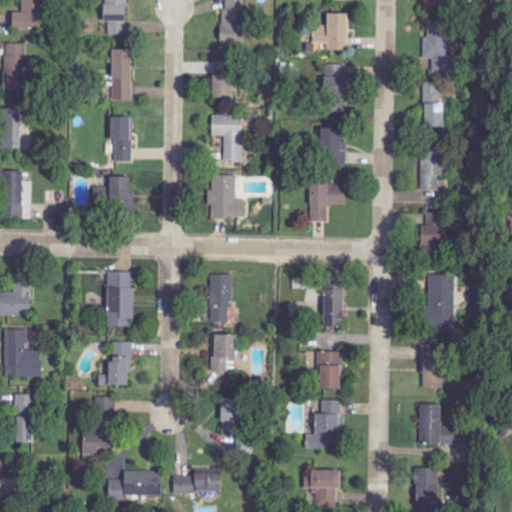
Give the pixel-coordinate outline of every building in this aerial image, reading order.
[(12,12),(12,28),(41,29),(41,0),(22,0),(22,13),(12,12)] [(127,0),(104,0),(104,21),(127,22),(127,0)] [(253,0),(223,0),(223,46),(245,46),(245,23),(253,23),(253,0)] [(329,51),(349,51),(350,14),(328,13),(328,25),(317,25),(317,43),(329,44),(329,51)] [(424,59),(433,59),(433,73),(457,72),(457,56),(448,56),(447,22),(428,22),(428,37),(424,38),(424,59)] [(4,90),(28,91),(28,44),(5,44),(4,90)] [(132,101),(133,50),(113,50),(112,100),(132,101)] [(213,75),(213,98),(233,99),(234,75),(230,75),(230,61),(216,61),(216,75),(213,75)] [(346,64),(321,64),(321,99),(326,99),(327,121),(346,121),(346,64)] [(425,127),(444,127),(443,83),(424,83),(425,127)] [(20,149),(21,109),(3,109),(2,149),(20,149)] [(226,136),(226,161),(243,162),(244,116),(213,115),(212,136),(226,136)] [(133,118),(111,117),(111,141),(116,141),(115,162),(133,162),(133,118)] [(347,142),(341,142),(341,129),(320,129),(321,166),(347,165),(347,142)] [(422,142),(422,190),(439,190),(439,177),(443,177),(443,142),(422,142)] [(22,220),(23,172),(2,172),(2,219),(22,220)] [(237,199),(237,176),(213,176),(213,190),(209,190),(208,205),(212,206),(212,219),(246,219),(246,199),(237,199)] [(133,210),(133,178),(111,177),(110,210),(133,210)] [(346,206),(346,185),(311,184),(310,222),(328,222),(329,205),(346,206)] [(421,226),(420,255),(437,255),(437,247),(445,247),(447,213),(427,213),(427,227),(421,226)] [(135,273),(108,272),(107,327),(134,327),(135,273)] [(232,275),(211,275),(210,323),(231,323),(232,275)] [(458,327),(456,275),(428,276),(429,328),(458,327)] [(343,328),(344,277),(325,276),(324,328),(343,328)] [(0,293),(0,312),(0,315),(31,316),(31,277),(15,277),(15,293),(0,293)] [(5,377),(41,378),(42,350),(28,350),(28,330),(0,329),(0,341),(6,342),(5,377)] [(236,336),(213,335),(212,372),(236,372),(236,336)] [(131,386),(132,343),(113,342),(112,375),(101,375),(101,386),(131,386)] [(423,388),(444,389),(445,352),(424,351),(423,388)] [(342,389),(343,353),(319,352),(318,389),(342,389)] [(16,444),(33,444),(33,413),(36,413),(36,387),(16,387),(16,444)] [(95,397),(95,432),(83,432),(83,454),(113,455),(114,397),(95,397)] [(242,434),(243,400),(223,399),(221,434),(242,434)] [(307,450),(338,450),(339,401),(315,400),(314,435),(307,435),(307,450)] [(421,445),(462,445),(462,427),(441,426),(441,405),(421,405),(421,445)] [(0,484),(7,485),(10,462),(0,460),(0,484)] [(437,511),(439,470),(416,469),(414,511),(437,511)] [(222,470),(197,470),(197,476),(174,477),(174,494),(222,493),(222,470)] [(108,502),(161,503),(162,472),(125,471),(124,480),(108,480),(108,502)] [(310,491),(317,491),(317,507),(336,508),(336,490),(340,490),(341,471),(311,471),(310,491)]
